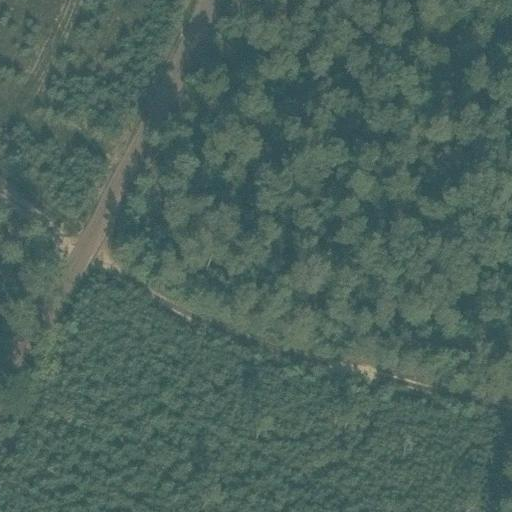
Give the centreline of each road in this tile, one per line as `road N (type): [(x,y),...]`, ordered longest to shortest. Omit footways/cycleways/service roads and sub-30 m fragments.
road 1 (track): [(87,257),(198,316),(274,345),(511,411)]
road 2 (track): [(87,257),(206,0)]
road 3 (track): [(0,389),(87,257)]
